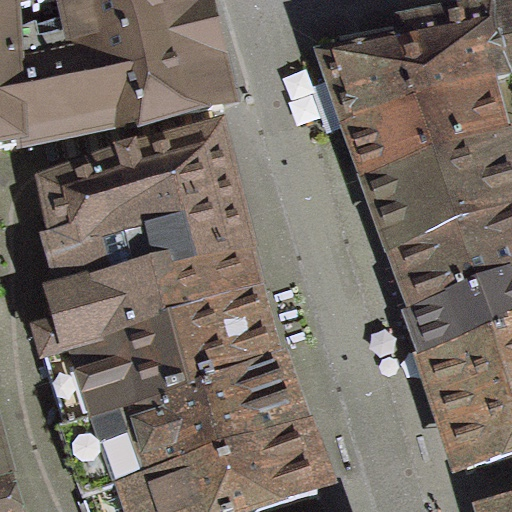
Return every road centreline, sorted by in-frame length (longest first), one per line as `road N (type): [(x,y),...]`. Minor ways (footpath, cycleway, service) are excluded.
road 1 (residential): [(60,511),(17,359),(2,220),(8,185),(27,165),(275,106)]
road 2 (residential): [(275,106),(396,499)]
road 3 (residential): [(396,499),(436,498),(511,473)]
